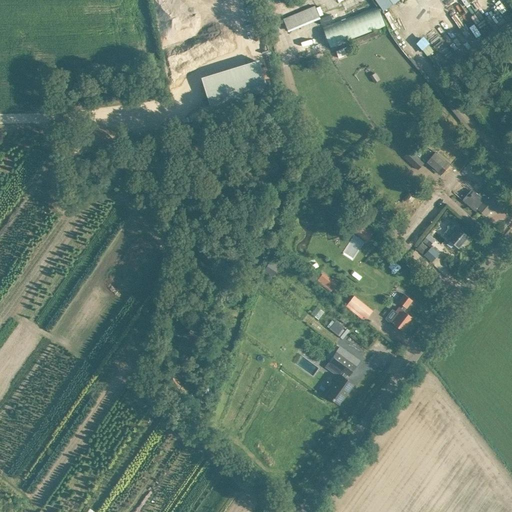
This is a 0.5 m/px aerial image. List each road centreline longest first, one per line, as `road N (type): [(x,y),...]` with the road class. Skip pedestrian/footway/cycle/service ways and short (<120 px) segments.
road 1 (unknown): [(274,0),(292,88),(322,152),(373,214),(465,301)]
road 2 (unclassified): [(305,511),(511,244)]
